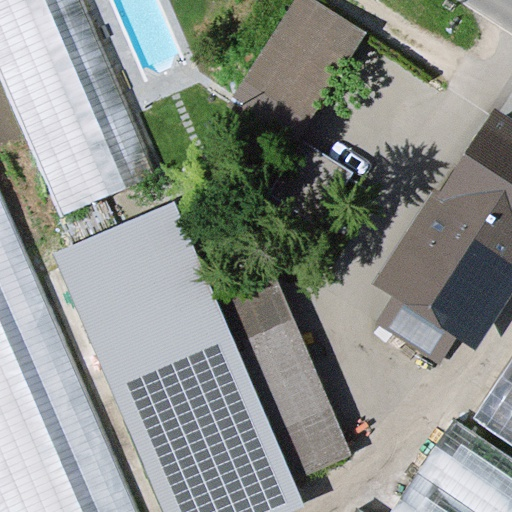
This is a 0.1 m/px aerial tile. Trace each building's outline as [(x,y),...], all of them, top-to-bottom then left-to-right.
[(83,0),(0,0),(0,76),(61,218),(159,175),(83,0)] [(303,121),(356,37),(302,1),(248,85),(303,121)] [(511,132),(499,124),(500,122),(495,119),(492,124),(494,126),(446,200),(448,202),(394,286),(400,290),(380,322),(438,360),(459,328),(465,332),(511,259),(511,132)] [(0,511),(139,511),(0,192),(0,511)] [(174,511),(215,511),(282,483),(208,310),(171,220),(68,262),(174,511)] [(270,284),(208,310),(282,483),(344,457),(270,284)] [(511,360),(475,418),(511,443),(511,360)] [(511,511),(511,459),(455,421),(392,511),(361,511),(357,510),(355,511),(511,511)]
